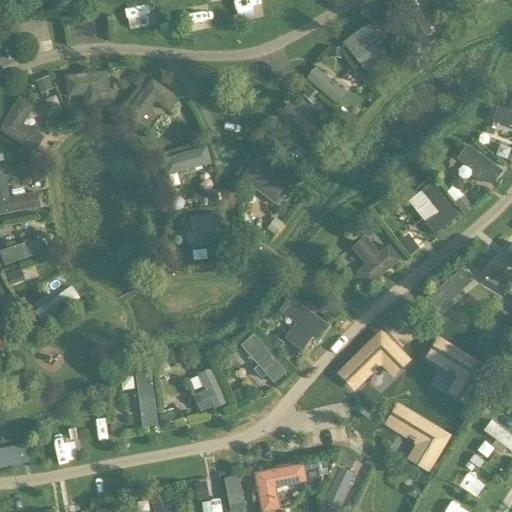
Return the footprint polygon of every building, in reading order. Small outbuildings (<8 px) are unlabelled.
[(259,0),(261,14),(278,14),(277,0),(259,0)] [(416,0),(401,0),(421,38),(433,32),(416,0)] [(28,20),(31,42),(51,39),(48,17),(28,20)] [(369,76),(382,67),(366,46),(379,36),(367,21),(342,41),(369,76)] [(312,67),(304,80),(339,103),(348,90),(312,67)] [(77,98),(78,110),(101,109),(100,91),(110,91),(109,70),(65,72),(66,98),(77,98)] [(148,112),(159,120),(179,96),(151,74),(122,111),(138,124),(148,112)] [(40,92),(54,87),(50,75),(36,80),(40,92)] [(0,129),(0,131),(17,140),(36,104),(18,95),(0,129)] [(304,144),(320,129),(295,101),(278,116),(304,144)] [(511,112),(494,110),(491,126),(511,129),(511,112)] [(160,156),(165,175),(211,163),(206,144),(160,156)] [(461,146),(453,164),(494,181),(502,163),(461,146)] [(254,153),(239,179),(279,203),(294,177),(254,153)] [(0,213),(38,209),(36,190),(9,192),(7,174),(0,174),(0,213)] [(433,236),(459,217),(432,179),(405,198),(433,236)] [(218,211),(188,214),(192,245),(222,242),(218,211)] [(409,230),(399,239),(410,254),(421,246),(409,230)] [(363,234),(351,247),(366,261),(355,273),(371,288),(400,255),(387,243),(380,250),(363,234)] [(0,255),(4,266),(45,251),(39,236),(0,249),(0,255)] [(465,265),(452,274),(465,293),(478,284),(465,265)] [(62,272),(38,287),(46,300),(34,307),(43,322),(79,301),(62,272)] [(445,288),(427,299),(440,319),(458,308),(445,288)] [(294,321),(284,339),(302,349),(310,336),(320,342),(332,322),(286,296),(278,312),(294,321)] [(406,317),(387,332),(402,352),(422,336),(406,317)] [(253,334),(234,351),(268,388),(287,371),(253,334)] [(212,367),(198,372),(204,390),(192,394),(198,412),(224,404),(212,367)] [(149,372),(125,376),(135,430),(159,425),(149,372)] [(421,397),(459,421),(467,409),(428,384),(421,397)] [(504,457),(511,448),(511,435),(502,428),(489,445),(504,457)] [(400,441),(436,461),(443,449),(407,429),(400,441)] [(57,460),(82,454),(76,431),(51,437),(57,460)] [(26,445),(0,447),(0,466),(28,464),(26,445)] [(277,487),(306,483),(303,463),(254,470),(260,511),(264,511),(280,510),(277,487)] [(341,511),(353,471),(337,467),(325,506),(341,511)] [(228,511),(243,510),(240,474),(224,476),(228,511)] [(213,511),(206,480),(191,484),(198,511),(213,511)] [(171,511),(171,500),(153,501),(153,511),(171,511)]
